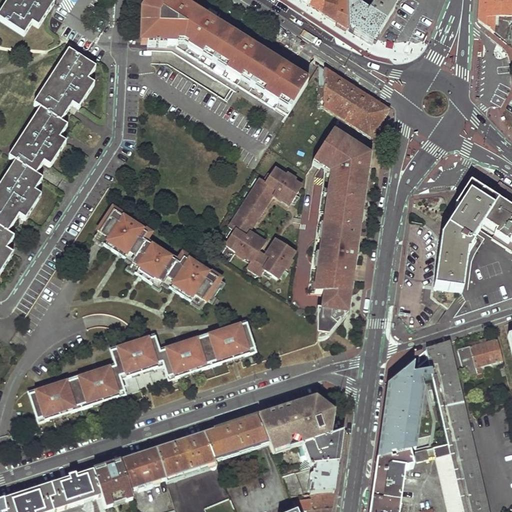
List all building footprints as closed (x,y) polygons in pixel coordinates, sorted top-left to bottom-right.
[(7,0),(0,11),(0,18),(24,35),(32,23),(38,27),(54,3),(49,0),(7,0)] [(158,0),(150,14),(144,11),(144,12),(142,45),(178,47),(178,49),(235,92),(276,111),(277,109),(289,117),(307,89),(294,81),(281,73),(256,57),(243,48),(218,32),(206,24),(193,16),(181,8),(168,0),(158,0)] [(151,0),(144,11),(150,14),(158,0),(151,0)] [(308,0),(309,4),(315,9),(323,14),(323,0),(308,0)] [(323,0),(323,14),(330,18),(336,22),(335,0),(323,0)] [(335,0),(336,22),(343,26),(347,29),(348,30),(345,0),(335,0)] [(346,0),(345,0),(348,30),(358,36),(371,45),(391,14),(373,1),(365,13),(346,0)] [(371,0),(373,1),(391,14),(399,0),(371,0)] [(511,0),(480,0),(478,21),(493,33),(495,17),(511,17),(511,0)] [(195,12),(193,16),(206,24),(208,20),(195,12)] [(221,28),(218,32),(243,48),(246,45),(221,28)] [(94,70),(68,53),(33,105),(39,109),(12,150),(8,157),(14,162),(0,182),(0,269),(11,253),(6,249),(13,237),(6,232),(18,215),(24,219),(40,195),(33,190),(45,172),(65,142),(59,138),(66,126),(60,122),(71,105),(78,108),(94,85),(87,81),(94,70)] [(259,53),(256,57),(281,73),(283,69),(259,53)] [(325,70),(323,108),(370,139),(389,111),(355,89),(325,70)] [(296,77),(294,81),(307,89),(309,85),(296,77)] [(335,134),(317,161),(329,168),(327,172),(309,295),(326,295),(324,311),(319,311),(319,323),(319,342),(326,342),(332,340),(349,316),(355,271),(352,271),(353,263),(356,262),(357,261),(357,259),(356,257),(355,255),(356,247),(359,247),(360,234),(358,234),(362,202),(365,203),(371,158),(335,134)] [(317,161),(315,164),(327,172),(329,168),(317,161)] [(230,226),(236,230),(227,245),(253,261),(249,267),(261,275),(265,269),(280,278),(296,251),(279,240),(271,253),(274,254),(272,257),(267,254),(266,256),(259,252),(264,244),(252,236),(250,239),(247,237),(250,233),(247,231),(257,217),(258,218),(264,208),(263,207),(272,192),(274,194),(277,190),(280,192),(278,194),(291,202),(302,184),(275,167),(266,182),(260,178),(230,226)] [(511,191),(498,183),(489,197),(493,200),(496,196),(503,201),(506,195),(511,198),(511,197),(511,191)] [(489,197),(474,188),(459,210),(463,213),(444,243),(436,292),(462,295),(468,256),(471,256),(471,253),(470,253),(470,251),(470,249),(473,245),(472,244),(473,241),(481,228),(497,202),(493,200),(489,197)] [(496,196),(493,200),(497,202),(481,228),(494,237),(492,241),(511,253),(511,198),(506,195),(503,201),(496,196)] [(131,218),(112,205),(97,229),(109,236),(105,243),(124,255),(128,249),(136,254),(131,261),(127,266),(158,287),(162,281),(166,274),(174,280),(170,286),(189,298),(193,292),(205,300),(207,296),(218,280),(220,276),(201,264),(201,265),(196,261),(197,261),(182,251),(178,257),(165,248),(165,249),(160,246),(160,245),(148,237),(152,231),(136,221),(136,222),(131,218)] [(109,236),(97,229),(93,235),(105,243),(109,236)] [(128,249),(124,255),(131,261),(136,254),(128,249)] [(162,281),(170,286),(174,280),(166,274),(162,281)] [(222,282),(218,280),(207,296),(211,299),(222,282)] [(201,306),(205,300),(193,292),(189,298),(201,306)] [(202,337),(212,368),(227,363),(224,356),(237,352),(240,359),(255,354),(245,323),(202,337)] [(163,367),(158,352),(154,337),(110,351),(115,366),(120,381),(135,376),(133,369),(146,365),(148,372),(163,367)] [(158,352),(163,367),(168,382),(183,377),(181,370),(194,365),(197,373),(212,368),(202,337),(158,352)] [(458,353),(465,377),(476,374),(477,378),(482,376),(480,369),(502,362),(496,340),(479,346),(479,344),(471,346),(472,348),(458,353)] [(486,511),(448,343),(426,350),(426,351),(428,359),(431,373),(448,446),(451,458),(462,511),(486,511)] [(224,356),(227,363),(233,361),(240,359),(237,352),(224,356)] [(133,369),(135,376),(141,374),(148,372),(146,365),(133,369)] [(181,370),(183,377),(190,375),(197,373),(194,365),(181,370)] [(120,381),(115,366),(71,380),(81,411),(96,406),(94,398),(107,394),(109,401),(125,396),(120,381)] [(433,449),(448,446),(431,373),(413,377),(414,366),(407,372),(401,377),(385,390),(375,463),(410,455),(415,454),(428,450),(433,449)] [(81,411),(71,380),(28,394),(38,425),(53,419),(51,412),(64,408),(66,415),(81,411)] [(94,398),(96,406),(103,403),(109,401),(107,394),(94,398)] [(303,447),(329,437),(331,425),(328,424),(325,423),(326,421),(326,419),(326,416),(325,414),(324,411),(323,409),(322,407),(320,406),(317,404),(315,404),(313,404),(311,404),(309,404),(256,420),(268,446),(272,458),(303,447)] [(51,412),(53,419),(60,417),(66,415),(64,408),(51,412)] [(203,437),(214,463),(260,449),(264,447),(268,446),(256,420),(252,421),(231,428),(203,437)] [(329,437),(303,447),(313,469),(314,468),(338,464),(341,442),(342,433),(329,437)] [(167,486),(217,470),(214,463),(203,437),(171,448),(156,453),(165,482),(167,486)] [(436,461),(451,458),(448,446),(433,449),(436,461)] [(428,450),(415,454),(418,464),(430,461),(428,450)] [(119,465),(129,494),(142,490),(143,493),(150,490),(149,488),(165,482),(156,453),(136,459),(119,465)] [(397,511),(404,470),(413,467),(410,455),(375,463),(368,511),(397,511)] [(462,511),(451,458),(436,461),(447,511),(462,511)] [(314,496),(334,494),(336,481),(338,464),(314,468),(313,469),(312,475),(310,476),(309,477),(308,479),(308,481),(309,483),(311,483),(310,497),(314,496)] [(103,470),(92,474),(100,500),(101,502),(104,511),(132,502),(129,494),(119,465),(103,470)] [(48,503),(51,511),(62,511),(86,504),(95,501),(100,500),(92,474),(77,478),(73,480),(72,477),(66,479),(66,482),(63,483),(50,487),(55,501),(48,503)] [(55,501),(50,487),(23,496),(3,503),(4,511),(51,511),(48,503),(55,501)] [(332,506),(334,494),(314,496),(315,503),(294,504),(294,502),(291,503),(295,511),(318,511),(331,511),(332,506)] [(104,511),(101,502),(100,500),(95,501),(98,511),(104,511)]
